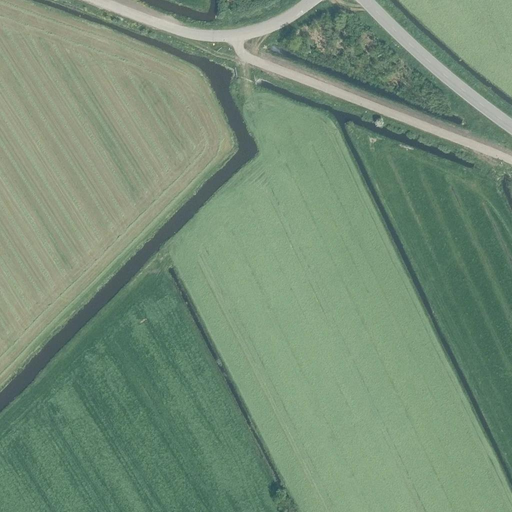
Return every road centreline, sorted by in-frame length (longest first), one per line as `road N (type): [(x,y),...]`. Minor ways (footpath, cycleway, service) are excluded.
road 1 (unclassified): [(237,35),(247,57),(506,158)]
road 2 (secondary): [(511,127),(406,44),(364,0)]
road 3 (unclassified): [(237,35),(182,32),(97,0)]
